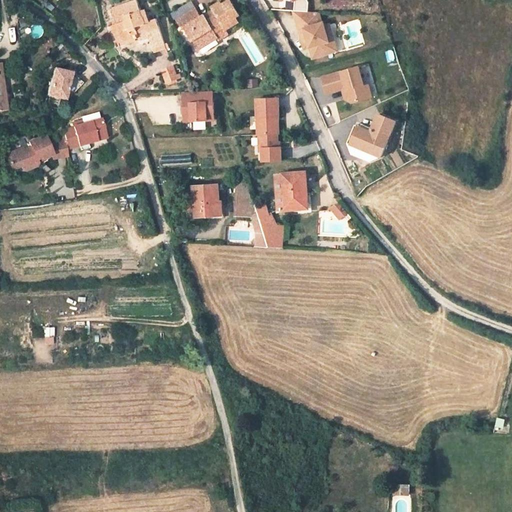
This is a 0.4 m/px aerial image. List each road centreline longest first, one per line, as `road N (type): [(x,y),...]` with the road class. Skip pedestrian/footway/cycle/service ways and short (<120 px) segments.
road 1 (residential): [(17,0),(86,56),(123,100),(211,378),(241,511)]
road 2 (residential): [(255,0),(347,198),(448,307),(511,331)]
